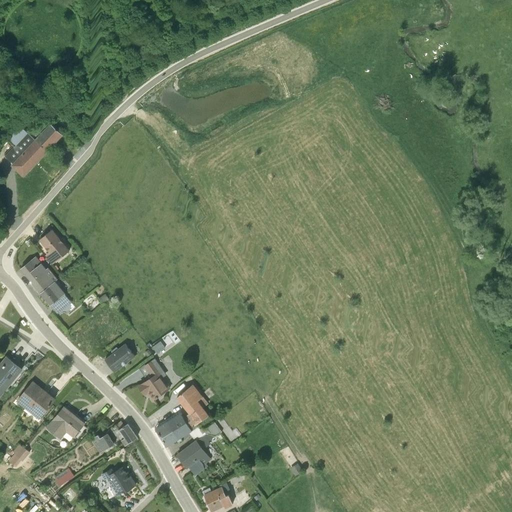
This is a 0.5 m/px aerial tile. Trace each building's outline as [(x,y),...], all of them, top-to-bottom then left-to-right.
[(59,117),(56,121),(66,130),(69,126),(59,117)] [(30,134),(48,150),(62,134),(50,123),(46,127),(40,123),(30,134)] [(48,150),(30,134),(20,125),(7,139),(14,146),(5,156),(13,163),(11,165),(24,176),(48,150)] [(56,231),(39,242),(53,265),(70,254),(56,231)] [(36,257),(21,270),(59,318),(64,314),(68,318),(78,310),(36,257)] [(154,342),(159,352),(177,343),(172,333),(154,342)] [(136,356),(125,343),(119,348),(117,346),(112,350),(114,352),(104,360),(115,372),(136,356)] [(0,396),(20,371),(4,358),(0,363),(0,396)] [(171,388),(163,377),(166,374),(155,358),(139,369),(147,380),(138,387),(142,391),(146,388),(153,401),(171,388)] [(44,395),(31,384),(16,402),(39,419),(55,399),(46,393),(44,395)] [(193,384),(177,397),(190,413),(188,414),(195,424),(196,424),(208,415),(204,407),(209,403),(193,384)] [(84,424),(64,407),(47,428),(61,440),(66,433),(73,437),(84,424)] [(190,428),(181,414),(167,423),(178,440),(199,427),(196,424),(190,428)] [(178,440),(167,423),(156,430),(166,448),(178,440)] [(133,440),(124,425),(113,432),(123,447),(133,440)] [(110,448),(99,434),(89,442),(100,456),(110,448)] [(214,437),(206,434),(177,455),(186,468),(189,467),(195,476),(203,469),(204,465),(211,459),(201,446),(214,437)] [(18,465),(32,450),(23,442),(9,457),(18,465)] [(299,464),(293,466),(296,474),(302,471),(299,464)] [(61,484),(77,473),(72,466),(56,476),(61,484)] [(114,472),(112,469),(101,475),(104,479),(109,477),(120,495),(135,485),(131,478),(129,479),(122,467),(114,472)] [(225,508),(232,505),(228,494),(230,494),(226,483),(221,485),(221,487),(216,489),(224,506),(225,508)] [(224,506),(216,489),(211,491),(210,488),(202,493),(210,511),(224,506)]
